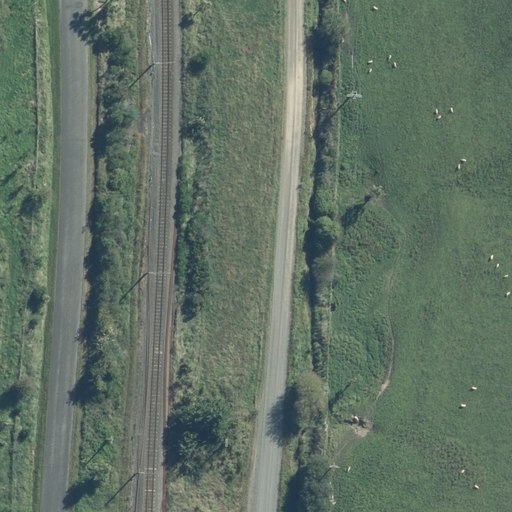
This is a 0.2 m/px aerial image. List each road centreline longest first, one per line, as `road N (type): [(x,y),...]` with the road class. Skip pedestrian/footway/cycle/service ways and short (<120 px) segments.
road 1 (residential): [(267,511),(296,109),(296,0)]
road 2 (unclassified): [(74,0),(75,210),(57,511)]
